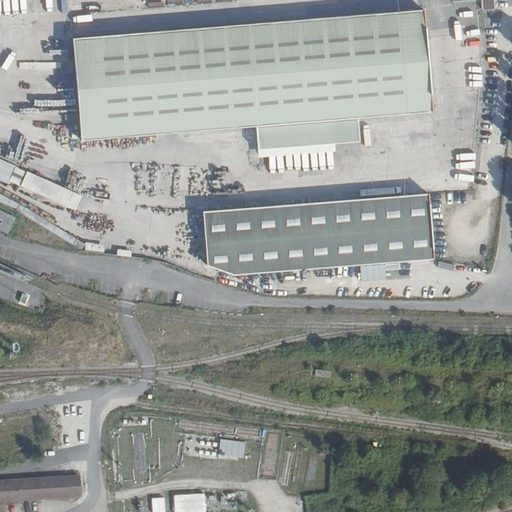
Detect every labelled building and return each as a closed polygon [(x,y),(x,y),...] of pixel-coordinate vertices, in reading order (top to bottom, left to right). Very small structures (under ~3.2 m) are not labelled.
[(110,36),(73,40),(82,142),(429,111),(428,98),(431,98),(421,0),(408,0),(110,30),(110,36)] [(481,11),(496,10),(495,0),(453,0),(454,3),(480,1),(481,11)] [(208,266),(233,278),(432,263),(426,196),(204,213),(208,266)] [(14,220),(0,212),(0,230),(7,234),(14,220)] [(218,455),(243,459),(245,442),(221,439),(218,455)] [(79,475),(0,480),(0,501),(80,496),(79,475)] [(206,495),(172,497),(173,511),(207,510),(206,495)]
